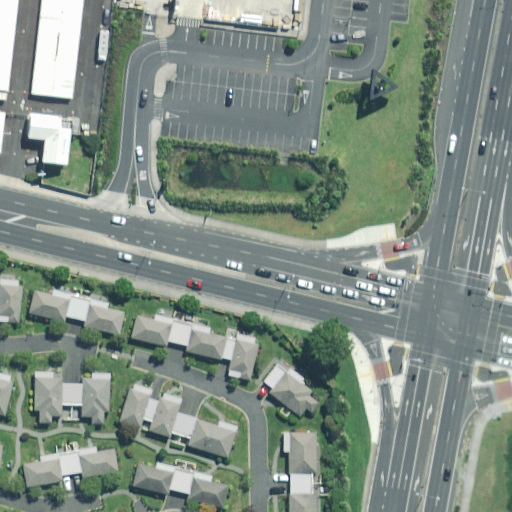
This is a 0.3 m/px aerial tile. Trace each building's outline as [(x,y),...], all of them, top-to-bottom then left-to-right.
[(10,0),(0,0),(0,81),(3,82),(10,0)] [(74,0),(30,0),(22,86),(66,90),(74,0)] [(62,107),(18,103),(16,129),(31,131),(29,153),(57,156),(62,107)] [(0,319),(16,322),(20,287),(0,284),(0,319)] [(50,295),(33,291),(27,314),(64,323),(65,317),(81,321),(80,327),(117,336),(123,312),(105,308),(106,306),(50,292),(50,295)] [(170,325),(134,316),(129,339),(164,348),(166,340),(185,345),(184,352),(229,363),(226,376),(247,381),(256,346),(190,330),(190,326),(171,322),(170,325)] [(310,393),(275,367),(262,383),(270,389),(267,393),(297,416),(302,409),(308,414),(316,404),(307,398),(310,393)] [(107,415),(108,381),(80,380),(80,386),(59,385),(60,380),(33,379),(33,412),(37,412),(37,424),(48,424),(49,418),(59,418),(60,405),(79,406),(79,419),(89,419),(89,425),(102,425),(102,415),(107,415)] [(0,416),(2,417),(10,383),(0,380),(0,416)] [(127,391),(117,422),(138,429),(141,420),(149,422),(147,431),(169,438),(170,435),(187,440),(185,446),(226,458),(234,433),(176,415),(179,406),(127,391)] [(314,474),(313,433),(285,434),(285,476),(288,476),(288,495),(286,495),(285,511),(314,511),(314,495),(308,495),(308,474),(314,474)] [(57,460),(21,466),(24,487),(62,481),(61,475),(79,472),(80,478),(116,472),(113,451),(76,457),(75,453),(57,456),(57,460)] [(135,465),(130,488),(166,496),(167,490),(188,495),(186,501),(221,509),(226,487),(191,478),(192,474),(172,469),(171,474),(135,465)]
